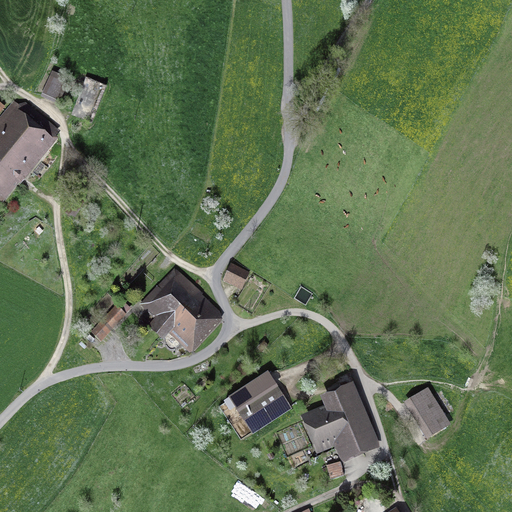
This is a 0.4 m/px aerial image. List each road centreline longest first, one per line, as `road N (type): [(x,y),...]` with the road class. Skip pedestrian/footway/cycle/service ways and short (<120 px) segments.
road 1 (unclassified): [(0,420),(37,386),(64,375),(170,366),(219,342),(228,326),(211,274),(275,193),(290,149),(286,0)]
road 2 (track): [(211,274),(171,257),(85,166),(57,124),(8,82)]
